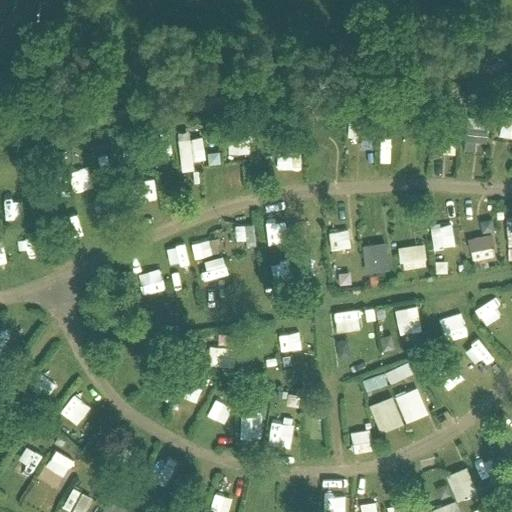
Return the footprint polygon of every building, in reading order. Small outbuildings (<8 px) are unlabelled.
[(511,137),(511,105),(503,105),(500,136),(511,137)] [(375,137),(375,113),(349,112),(349,136),(375,137)] [(466,145),(488,146),(489,117),(467,116),(466,145)] [(189,130),(178,131),(181,169),(195,168),(195,159),(205,158),(204,136),(190,137),(189,130)] [(228,152),(254,151),(252,130),(227,132),(228,152)] [(431,223),(434,248),(455,246),(453,221),(431,223)] [(353,245),(350,227),(329,231),(332,249),(353,245)] [(494,232),(469,236),(473,259),(498,255),(494,232)] [(367,272),(391,268),(386,240),(362,244),(367,272)] [(401,267),(427,265),(425,242),(400,244),(401,267)] [(439,309),(467,304),(465,295),(437,299),(439,309)] [(496,334),(511,321),(497,302),(481,315),(496,334)] [(399,333),(423,330),(420,304),(396,307),(399,333)] [(360,309),(336,311),(337,326),(361,325),(360,309)] [(279,334),(282,352),(303,348),(300,331),(279,334)] [(218,346),(233,346),(234,334),(219,333),(218,346)] [(458,358),(482,346),(477,336),(453,348),(458,358)] [(235,366),(235,347),(209,347),(209,366),(235,366)] [(368,393),(414,372),(408,360),(362,381),(368,393)] [(396,393),(404,421),(427,415),(420,387),(396,393)] [(194,419),(208,400),(190,388),(177,407),(194,419)] [(74,395),(60,414),(78,427),(92,408),(74,395)] [(393,395),(369,404),(381,433),(405,424),(393,395)] [(241,441),(262,441),(262,417),(241,416),(241,441)] [(290,450),(294,423),(272,419),(267,446),(290,450)] [(54,454),(46,471),(66,481),(74,463),(54,454)] [(455,501),(477,495),(469,467),(447,473),(455,501)] [(70,493),(63,511),(86,511),(91,500),(70,493)] [(324,493),(324,511),(346,511),(347,493),(324,493)] [(461,511),(457,500),(432,509),(433,511),(461,511)] [(103,511),(129,511),(108,502),(103,511)] [(473,511),(493,511),(490,503),(473,511)]
